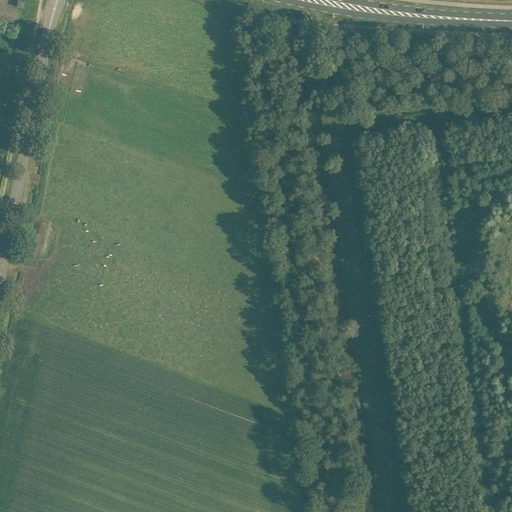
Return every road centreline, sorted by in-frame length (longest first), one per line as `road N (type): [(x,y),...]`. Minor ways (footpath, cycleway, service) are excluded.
road 1 (tertiary): [(0,273),(57,0)]
road 2 (primary): [(315,0),(511,20)]
